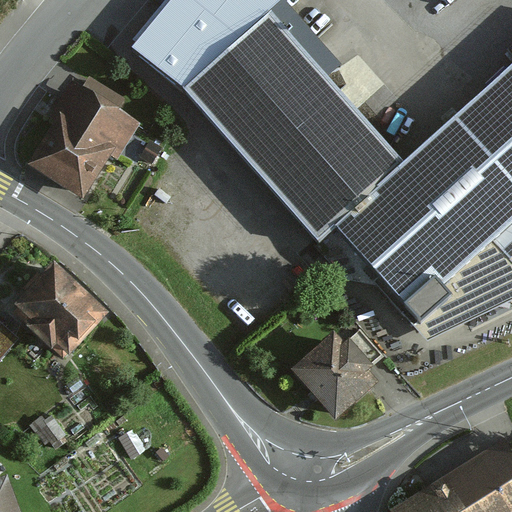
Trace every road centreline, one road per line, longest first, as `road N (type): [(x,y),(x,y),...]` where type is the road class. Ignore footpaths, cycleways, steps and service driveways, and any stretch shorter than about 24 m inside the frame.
road 1 (primary): [(0,188),(125,276),(266,450),(299,467)]
road 2 (primary): [(299,467),(351,459),(511,377)]
